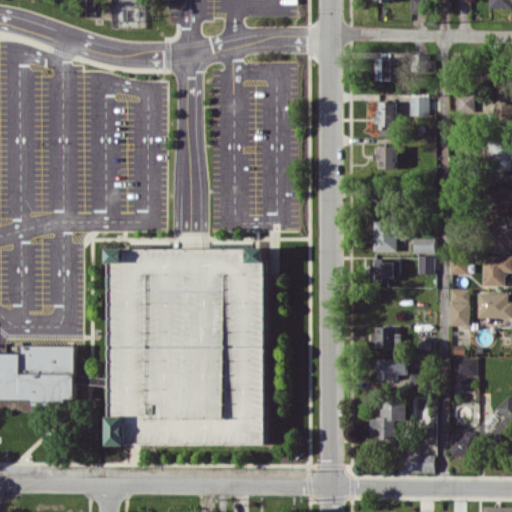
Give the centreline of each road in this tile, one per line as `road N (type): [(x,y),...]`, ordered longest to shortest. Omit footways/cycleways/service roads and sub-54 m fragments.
road 1 (residential): [(0,482),(511,487)]
road 2 (residential): [(329,0),(331,511)]
road 3 (residential): [(329,32),(511,36)]
